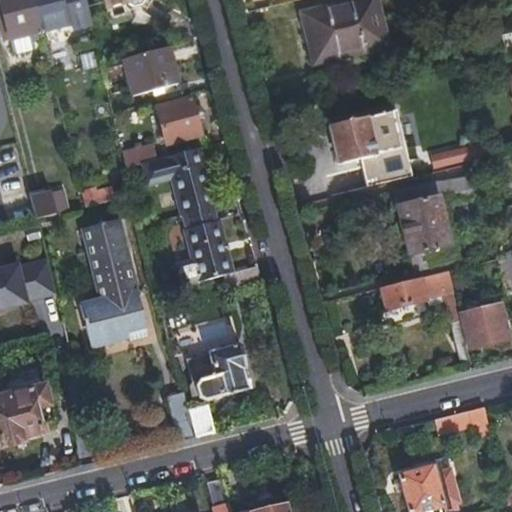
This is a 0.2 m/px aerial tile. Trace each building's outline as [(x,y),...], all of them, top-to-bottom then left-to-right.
[(36,21),(31,0),(0,0),(0,3),(1,7),(0,7),(0,34),(2,41),(39,32),(36,21)] [(31,0),(36,21),(39,32),(70,25),(72,31),(91,26),(83,0),(31,0)] [(307,46),(310,46),(313,59),(347,50),(347,55),(389,45),(383,23),(379,24),(372,0),(364,0),(352,3),(350,0),(332,6),(331,8),(300,15),(307,46)] [(39,32),(8,40),(12,55),(43,47),(39,32)] [(179,83),(168,45),(122,58),(133,96),(179,83)] [(100,64),(96,47),(74,52),(82,82),(103,76),(103,74),(100,64)] [(201,135),(192,98),(158,106),(166,143),(201,135)] [(307,113),(303,99),(269,108),(273,122),(307,113)] [(376,130),(373,116),(328,126),(338,164),(376,154),(378,161),(395,156),(388,127),(376,130)] [(488,152),(485,139),(463,145),(466,157),(488,152)] [(432,165),(466,157),(463,145),(430,154),(432,165)] [(123,155),(126,167),(139,163),(155,159),(151,148),(144,150),(132,153),(123,155)] [(179,212),(215,202),(199,148),(154,159),(139,164),(145,183),(169,177),(179,212)] [(434,179),(393,190),(413,271),(453,260),(439,204),(476,195),(470,176),(446,178),(434,179)] [(82,189),(83,204),(112,202),(111,187),(82,189)] [(49,192),(28,197),(35,220),(38,219),(48,216),(55,215),(49,192)] [(212,206),(215,202),(179,212),(184,230),(181,230),(190,259),(196,281),(234,272),(221,220),(217,220),(212,206)] [(35,220),(3,228),(9,249),(40,241),(35,220)] [(147,336),(119,221),(83,230),(100,301),(80,306),(91,349),(147,336)] [(3,228),(0,228),(0,250),(9,249),(3,228)] [(505,293),(511,291),(511,255),(496,260),(505,293)] [(0,311),(57,298),(47,258),(0,269),(0,311)] [(196,281),(190,259),(175,263),(181,285),(196,281)] [(262,284),(258,267),(234,272),(234,273),(226,275),(231,291),(262,284)] [(447,271),(378,289),(384,311),(425,301),(424,298),(439,293),(448,324),(449,323),(459,321),(458,314),(447,271)] [(459,321),(466,349),(508,338),(499,304),(458,314),(459,321)] [(460,364),(469,362),(466,349),(459,321),(449,323),(460,364)] [(246,366),(241,343),(188,354),(197,395),(206,398),(249,389),(243,366),(246,366)] [(50,402),(45,386),(0,395),(0,440),(1,447),(25,441),(24,439),(46,433),(44,425),(59,419),(55,401),(50,402)] [(188,414),(183,393),(165,397),(177,442),(183,441),(194,438),(188,414)] [(490,434),(483,407),(469,410),(473,424),(476,437),(490,434)] [(194,438),(214,433),(208,408),(188,414),(194,438)] [(473,424),(469,410),(435,418),(439,432),(473,424)] [(428,468),(395,477),(404,511),(433,511),(441,510),(441,511),(453,511),(452,507),(456,506),(448,472),(452,472),(449,463),(445,460),(427,465),(428,468)] [(231,511),(223,480),(209,485),(214,509),(220,507),(221,511),(231,511)] [(285,511),(282,498),(248,506),(249,511),(285,511)]
